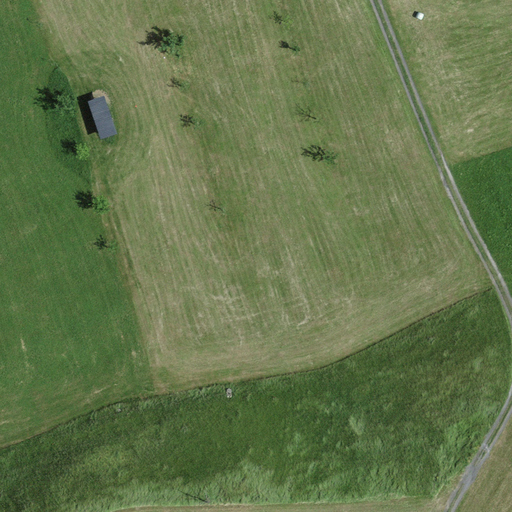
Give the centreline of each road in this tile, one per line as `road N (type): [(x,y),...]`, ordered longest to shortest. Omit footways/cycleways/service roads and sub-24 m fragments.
road 1 (track): [(511,320),(370,0)]
road 2 (track): [(452,511),(511,401)]
